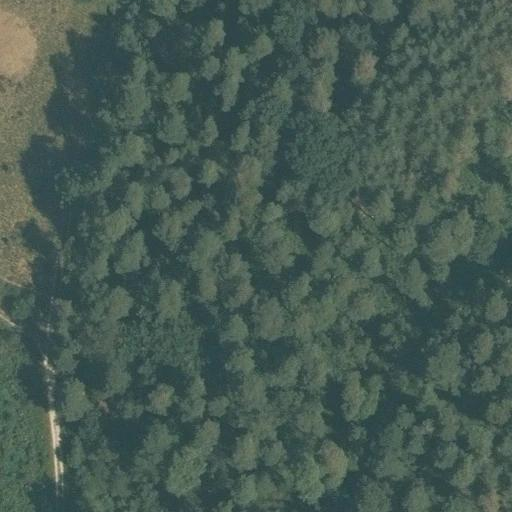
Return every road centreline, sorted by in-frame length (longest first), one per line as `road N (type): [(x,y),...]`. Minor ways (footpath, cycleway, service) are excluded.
road 1 (track): [(355,511),(476,274),(511,251)]
road 2 (track): [(60,511),(59,360)]
